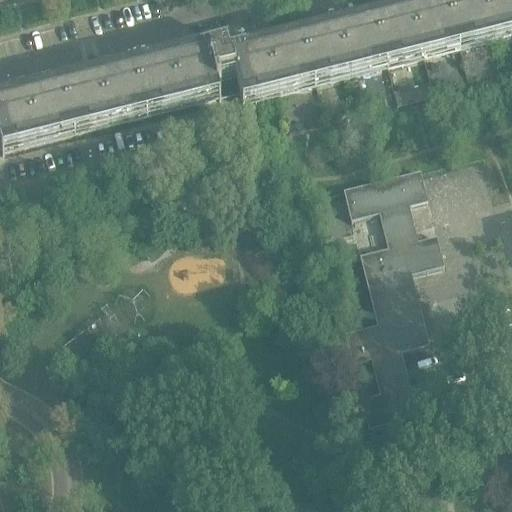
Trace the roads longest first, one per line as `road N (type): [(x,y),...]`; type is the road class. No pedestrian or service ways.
road 1 (residential): [(0,70),(204,14),(301,0)]
road 2 (residential): [(0,204),(203,154)]
road 3 (residential): [(58,511),(62,480),(52,451),(0,406)]
